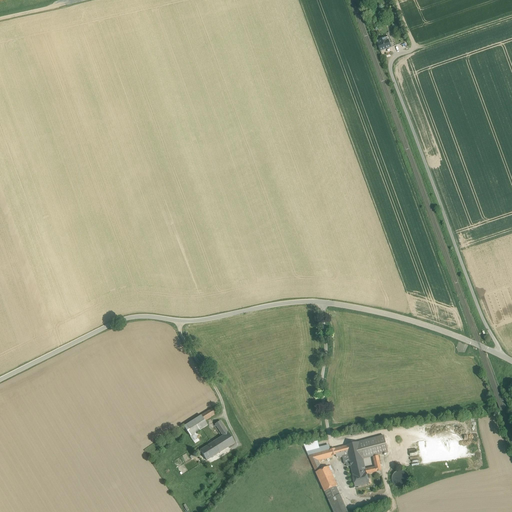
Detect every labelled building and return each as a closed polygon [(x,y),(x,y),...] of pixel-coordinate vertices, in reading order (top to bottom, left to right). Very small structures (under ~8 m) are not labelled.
[(375,17),(369,19),(372,27),(378,25),(376,19),(375,17)] [(389,37),(379,40),(380,43),(377,44),(380,51),(391,47),(390,44),(391,43),(389,37)] [(212,409),(201,415),(205,421),(215,414),(212,409)] [(201,415),(184,426),(195,443),(199,441),(194,434),(208,425),(205,421),(201,415)] [(228,432),(220,421),(215,424),(223,436),(213,442),(219,452),(235,443),(228,432)] [(423,426),(398,431),(400,444),(425,440),(423,426)] [(478,430),(472,431),(474,443),(481,441),(478,430)] [(384,435),(359,442),(363,459),(373,456),(373,457),(378,456),(378,455),(388,452),(384,435)] [(213,442),(200,450),(207,460),(219,452),(213,442)] [(376,467),(365,469),(363,459),(359,442),(346,446),(331,450),(332,456),(336,455),(336,457),(339,457),(348,454),(350,463),(353,475),(367,474),(381,471),(378,456),(373,457),(376,467)] [(468,444),(429,449),(431,463),(470,457),(468,444)] [(329,445),(306,451),(308,456),(330,450),(329,445)] [(330,450),(308,456),(316,472),(322,470),(318,461),(332,457),(332,456),(331,450),(330,450)] [(348,454),(339,457),(339,458),(343,457),(344,464),(350,463),(348,454)] [(373,456),(363,459),(365,469),(376,467),(373,457),(373,456)] [(337,486),(329,467),(322,470),(316,472),(325,492),(336,486),(337,486)] [(409,482),(409,479),(409,476),(407,473),(404,471),(401,470),(397,471),(394,473),(392,476),(392,479),(393,483),(394,486),(397,487),(401,488),(404,487),(407,485),(409,482)] [(353,475),(355,487),(369,484),(367,474),(353,475)] [(336,486),(325,492),(328,499),(334,497),(333,493),(338,491),(336,486)] [(334,497),(328,499),(334,511),(347,511),(340,494),(334,497)]
